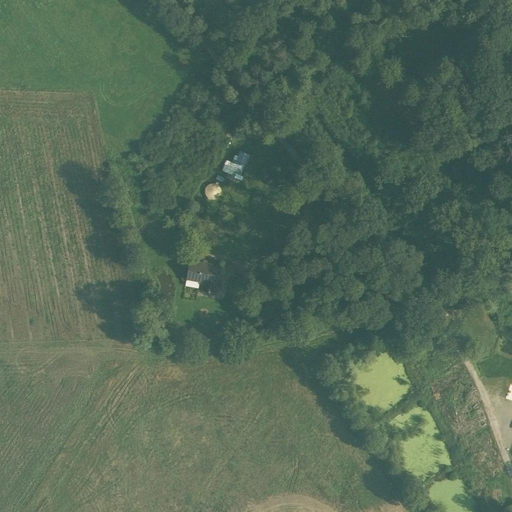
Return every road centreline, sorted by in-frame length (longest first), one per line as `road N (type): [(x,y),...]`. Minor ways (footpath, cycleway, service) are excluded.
road 1 (unknown): [(230,180),(89,0)]
road 2 (track): [(258,114),(171,0)]
